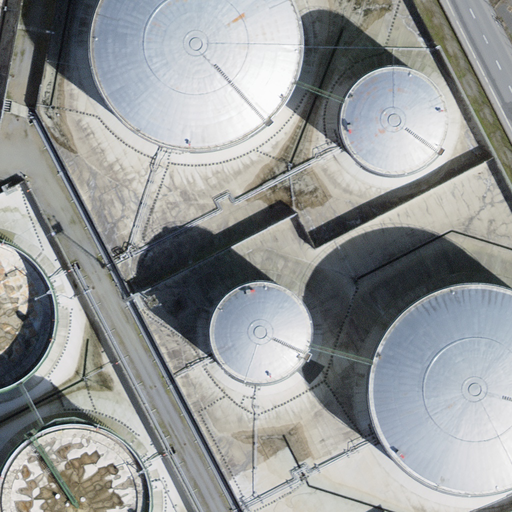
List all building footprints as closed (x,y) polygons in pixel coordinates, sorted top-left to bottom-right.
[(129,127),(149,141),(171,150),(194,154),(218,153),(241,147),(262,136),(280,121),(294,102),(304,80),(309,57),(308,33),(303,10),(297,0),(104,0),(98,16),(94,40),(95,64),(101,88),(113,109),(129,127)] [(352,157),(364,168),(379,174),(394,176),(410,174),(424,167),(435,156),(443,142),(446,127),(445,109),(437,93),(425,80),(408,72),(391,70),(373,74),(359,83),(348,95),(342,110),(340,127),(344,143),(352,157)] [(0,391),(3,391),(22,383),(39,371),(51,355),(59,336),(62,315),(59,295),(51,276),(39,260),(24,248),(6,240),(0,238),(0,391)] [(223,368),(235,379),(250,385),(265,387),(281,385),(295,378),(306,367),(314,353),(317,338),(315,320),(308,304),(295,291),(279,284),(262,281),(244,285),(230,294),(219,306),(213,321),(211,338),(215,354),(223,368)] [(405,473),(424,487),(446,496),(470,501),(493,499),(511,494),(511,291),(510,291),(485,286),(461,287),(437,293),(416,304),(397,320),(383,340),(373,362),(369,386),(370,410),(377,434),(388,455),(405,473)] [(155,511),(157,501),(155,481),(147,462),(135,446),(119,434),(101,426),(82,422),(62,424),(43,430),(26,441),(13,456),(3,476),(0,491),(0,511),(155,511)]
